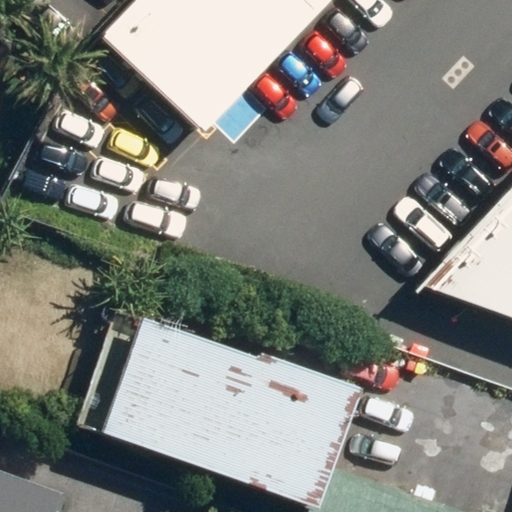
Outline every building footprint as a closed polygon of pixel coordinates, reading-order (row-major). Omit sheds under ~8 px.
[(207,60),(172,22),(111,79),(146,117),(207,60)] [(0,123),(17,94),(0,84),(0,123)] [(131,146),(52,108),(7,201),(85,239),(131,146)] [(493,206),(431,146),(363,216),(425,276),(493,206)] [(511,198),(430,287),(511,317),(511,198)] [(129,290),(82,421),(113,432),(114,427),(322,503),(368,378),(129,290)] [(125,511),(0,459),(0,511),(125,511)] [(474,511),(349,461),(333,502),(330,509),(328,511),(474,511)]
